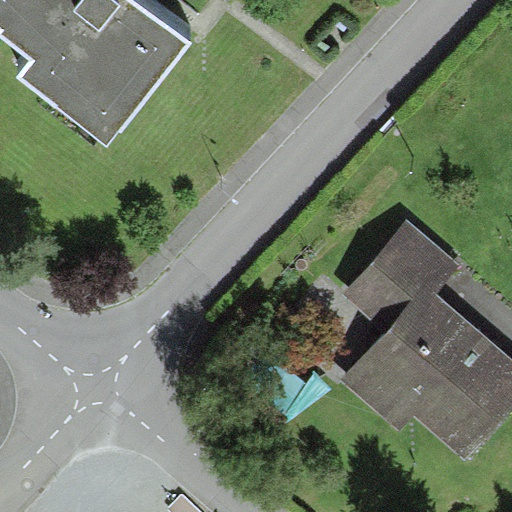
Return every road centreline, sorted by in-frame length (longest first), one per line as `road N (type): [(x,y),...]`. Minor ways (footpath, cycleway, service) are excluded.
road 1 (residential): [(436,0),(59,391)]
road 2 (residential): [(59,391),(236,511)]
